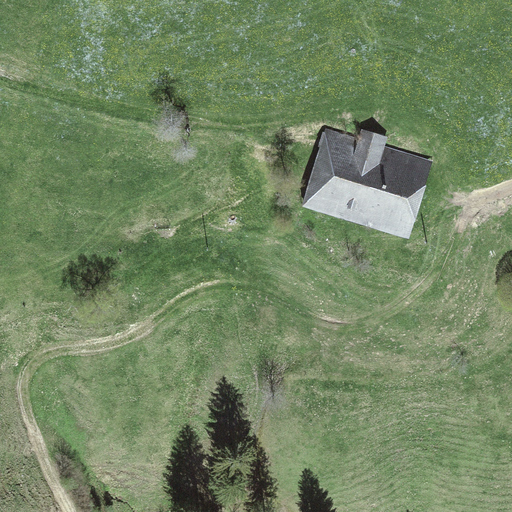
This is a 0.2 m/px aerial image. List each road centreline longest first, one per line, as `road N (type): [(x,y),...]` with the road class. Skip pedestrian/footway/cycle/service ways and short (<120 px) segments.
road 1 (track): [(69,511),(26,405),(22,385),(33,359),(62,347),(105,346),(195,292),(222,287),(347,325)]
road 2 (track): [(347,325),(395,308),(427,279),(460,233),(469,196)]
